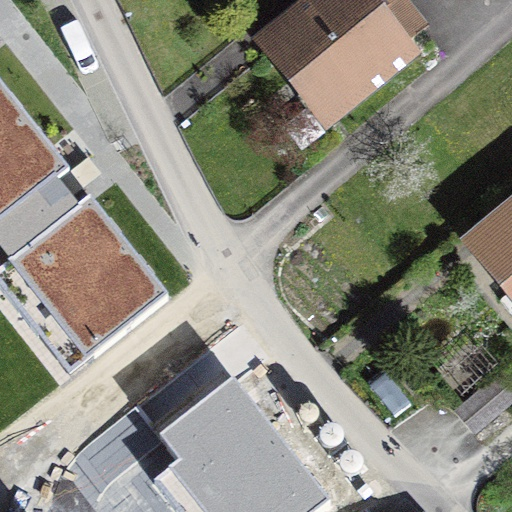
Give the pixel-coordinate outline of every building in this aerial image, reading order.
[(402,50),(400,48),(423,29),(399,0),(334,0),(276,48),(327,111),(402,50)] [(0,228),(61,181),(0,103),(0,228)] [(161,310),(89,221),(4,290),(76,378),(161,310)] [(511,226),(487,247),(511,277),(511,290),(509,293),(511,296),(511,226)] [(511,390),(499,375),(455,413),(474,435),(511,402),(511,390)] [(304,511),(323,497),(232,382),(166,434),(186,460),(176,467),(212,511),(304,511)]
